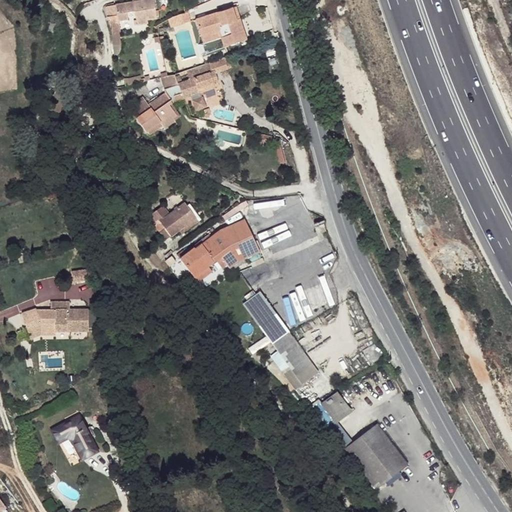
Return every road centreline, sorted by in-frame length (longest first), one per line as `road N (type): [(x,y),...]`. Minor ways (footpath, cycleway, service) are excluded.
road 1 (primary): [(332,184),(362,271),(452,445),(497,511)]
road 2 (residential): [(105,0),(96,8),(107,67),(138,143),(196,177),(263,194),(332,184)]
road 3 (motorway): [(402,0),(511,254)]
road 4 (motorway): [(511,184),(436,0)]
road 5 (primary): [(284,0),(332,184)]
road 6 (residential): [(0,400),(16,461),(43,511)]
